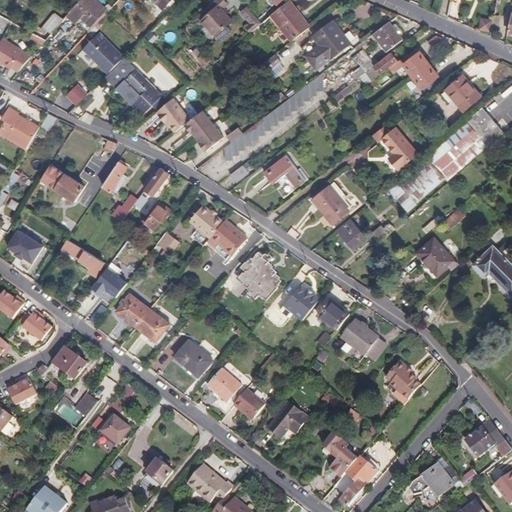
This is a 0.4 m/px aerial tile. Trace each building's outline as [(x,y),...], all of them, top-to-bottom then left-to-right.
[(94,0),(79,0),(71,9),(67,15),(76,23),(81,18),(92,27),(98,21),(106,12),(107,11),(94,0)] [(224,8),(215,0),(211,0),(192,19),(211,37),(227,21),(219,14),(224,8)] [(307,27),(287,1),(270,15),(291,40),(307,27)] [(254,18),(243,7),(237,13),(248,24),(254,18)] [(50,34),(63,20),(55,13),(53,14),(41,28),(46,32),(46,31),(50,34)] [(12,24),(0,16),(0,21),(0,22),(9,28),(12,24)] [(495,16),(492,30),(500,32),(502,17),(495,16)] [(479,29),(490,33),(494,20),(482,17),(479,29)] [(254,18),(248,24),(244,27),(249,33),(259,24),(254,18)] [(87,33),(91,36),(102,25),(98,21),(92,27),(87,33)] [(348,43),(331,21),(311,36),(327,59),(348,43)] [(389,25),(387,21),(370,34),(374,39),(384,52),(400,39),(396,34),(398,32),(398,30),(393,24),(392,24),(389,25)] [(109,73),(125,56),(100,31),(84,49),(109,73)] [(41,46),(44,41),(32,34),(29,39),(41,46)] [(434,35),(426,41),(430,46),(441,38),(434,35)] [(327,59),(311,36),(299,48),(300,51),(302,54),(302,55),(313,70),(327,59)] [(3,38),(0,41),(0,61),(11,68),(12,67),(19,71),(33,55),(3,38)] [(354,66),(357,64),(359,68),(363,73),(371,67),(373,65),(362,50),(350,59),(354,66)] [(411,77),(428,64),(419,52),(403,65),(399,60),(396,62),(387,69),(392,75),(403,66),(411,77)] [(396,62),(389,53),(373,65),(371,67),(374,71),(369,75),(372,81),(387,69),(396,62)] [(262,63),(268,71),(280,61),(274,54),(262,63)] [(202,67),(207,62),(200,55),(194,60),(202,67)] [(438,76),(428,64),(411,77),(425,95),(437,85),(434,79),(438,76)] [(119,76),(123,81),(134,70),(129,66),(119,76)] [(349,76),(353,81),(363,73),(359,68),(349,76)] [(138,119),(160,96),(134,70),(123,81),(111,94),(138,119)] [(319,73),(286,99),(284,101),(278,105),(243,132),(231,141),(223,147),(224,162),(231,161),(231,157),(238,156),(237,151),(244,151),(243,147),(250,146),(250,141),(256,140),(256,136),(263,136),(262,131),(270,131),(270,127),(276,126),(276,122),(283,120),(283,116),(290,116),(290,111),(295,111),(296,107),(302,106),(301,102),(309,101),(309,97),(316,96),(315,92),(322,91),(319,73)] [(463,112),(480,97),(463,77),(446,91),(463,112)] [(69,94),(78,104),(89,93),(79,84),(69,94)] [(346,89),(344,87),(329,99),(333,104),(348,92),(346,89)] [(272,96),(278,105),(284,101),(277,92),(272,96)] [(185,125),(192,119),(174,96),(156,111),(168,126),(170,125),(176,132),(185,125)] [(1,132),(28,147),(40,127),(24,117),(24,116),(11,108),(4,120),(7,121),(1,132)] [(500,134),(479,109),(443,140),(444,142),(388,188),(409,213),(500,134)] [(192,119),(185,125),(192,133),(193,132),(200,141),(199,142),(206,151),(225,136),(205,110),(192,119)] [(56,119),(48,114),(42,125),(49,130),(56,119)] [(384,126),(372,135),(378,143),(382,140),(393,153),(388,158),(397,170),(416,154),(395,128),(389,133),(384,126)] [(231,141),(243,132),(239,127),(227,136),(231,141)] [(112,152),(117,144),(101,138),(98,147),(112,152)] [(305,181),(285,155),(262,172),(271,184),(285,174),(296,188),(305,181)] [(481,163),(476,167),(480,171),(484,167),(481,163)] [(52,164),(42,178),(76,201),(86,186),(52,164)] [(117,164),(101,188),(110,194),(111,193),(115,196),(126,179),(121,176),(126,170),(117,164)] [(245,172),(240,167),(229,176),(234,182),(245,172)] [(160,168),(144,191),(154,198),(169,177),(160,168)] [(354,176),(349,169),(344,173),(350,180),(354,176)] [(13,172),(4,187),(10,191),(20,176),(13,172)] [(333,222),(349,209),(340,199),(343,197),(345,195),(333,180),(312,197),(333,222)] [(4,187),(0,193),(0,206),(1,207),(10,191),(4,187)] [(137,201),(134,205),(141,209),(148,199),(142,194),(137,201)] [(112,215),(123,222),(134,205),(137,201),(130,196),(122,208),(119,206),(112,215)] [(340,199),(349,209),(351,207),(343,197),(340,199)] [(8,206),(16,209),(19,201),(11,198),(8,206)] [(168,208),(158,201),(143,222),(157,232),(162,224),(164,225),(173,213),(168,209),(168,208)] [(190,222),(210,239),(223,223),(215,216),(211,213),(203,206),(190,222)] [(448,230),(464,216),(458,209),(442,224),(448,230)] [(426,233),(441,220),(438,217),(423,230),(426,233)] [(380,224),(387,233),(393,228),(385,219),(380,224)] [(210,239),(208,241),(216,249),(219,245),(233,256),(247,238),(240,232),(238,232),(234,228),(234,227),(225,220),(223,223),(210,239)] [(352,249),(364,239),(349,220),(337,230),(352,249)] [(387,233),(380,224),(369,232),(377,242),(387,233)] [(501,239),(506,233),(502,228),(496,234),(501,239)] [(18,230),(6,248),(15,254),(14,255),(21,260),(22,258),(32,265),(44,247),(18,230)] [(167,235),(158,247),(171,257),(180,245),(167,235)] [(132,236),(128,242),(132,245),(136,239),(132,236)] [(452,270),(458,266),(433,238),(416,253),(437,277),(449,266),(452,270)] [(68,239),(62,248),(94,269),(91,273),(97,276),(105,264),(98,258),(85,250),(68,239)] [(85,250),(98,258),(102,252),(89,243),(85,250)] [(110,267),(103,275),(110,281),(121,266),(127,271),(123,275),(132,281),(138,272),(141,268),(134,263),(127,258),(132,251),(126,246),(110,267)] [(511,265),(493,246),(474,265),(486,277),(490,273),(511,294),(511,265)] [(266,299),(280,281),(269,271),(272,267),(267,263),(271,260),(263,253),(261,257),(257,254),(250,261),(249,260),(242,268),(245,271),(240,277),(250,285),(246,290),(251,294),(253,292),(258,297),(261,294),(266,299)] [(160,261),(151,254),(149,258),(145,263),(154,270),(160,261)] [(157,269),(152,275),(160,281),(165,275),(157,269)] [(132,281),(123,275),(121,278),(129,284),(132,281)] [(302,321),(317,302),(311,297),(314,294),(307,289),(305,292),(299,287),(279,311),(289,319),(293,314),(302,321)] [(17,302),(14,299),(4,291),(0,296),(0,311),(12,320),(25,303),(19,299),(17,302)] [(118,313),(138,327),(152,310),(131,295),(118,313)] [(338,330),(351,314),(331,298),(318,314),(338,330)] [(105,315),(109,310),(104,306),(100,311),(105,315)] [(30,317),(26,313),(18,322),(24,326),(22,328),(42,342),(52,328),(41,320),(39,318),(41,315),(35,310),(30,317)] [(152,310),(138,327),(158,342),(171,324),(152,310)] [(92,322),(97,326),(105,315),(100,311),(92,322)] [(366,355),(379,338),(355,319),(341,336),(366,355)] [(266,334),(256,326),(250,333),(260,342),(266,334)] [(243,337),(247,332),(241,327),(237,332),(243,337)] [(318,343),(324,347),(333,337),(326,332),(318,343)] [(6,352),(10,348),(3,341),(0,338),(0,353),(3,350),(6,352)] [(387,345),(379,338),(366,355),(374,361),(387,345)] [(200,376),(213,359),(190,340),(177,356),(200,376)] [(86,367),(63,348),(51,364),(74,383),(86,367)] [(331,354),(326,350),(319,359),(324,363),(331,354)] [(405,409),(422,390),(416,384),(417,382),(412,378),(407,372),(409,370),(401,363),(387,379),(392,384),(386,391),(405,409)] [(74,383),(51,364),(41,378),(57,391),(63,395),(74,383)] [(230,397),(236,402),(247,388),(253,381),(246,376),(241,383),(221,366),(207,384),(227,400),(230,397)] [(36,373),(40,377),(45,371),(41,367),(36,373)] [(10,398),(14,406),(36,394),(28,378),(17,385),(13,386),(12,383),(5,387),(10,398)] [(236,402),(235,404),(241,410),(243,408),(254,417),(265,403),(247,388),(236,402)] [(327,403),(331,398),(327,395),(322,400),(327,403)] [(341,400),(334,395),(329,402),(335,407),(341,400)] [(99,402),(89,397),(87,396),(75,412),(84,419),(99,402)] [(297,432),(308,418),(288,402),(268,428),(280,437),(289,426),(297,432)] [(243,408),(241,410),(253,419),(254,417),(243,408)] [(353,409),(362,417),(363,416),(354,408),(353,409)] [(0,433),(1,434),(8,425),(3,421),(8,416),(0,409),(0,433)] [(358,422),(362,417),(353,409),(349,414),(358,422)] [(111,450),(124,434),(110,422),(97,438),(111,450)] [(497,448),(506,442),(491,423),(466,442),(478,459),(496,445),(497,448)] [(344,476),(362,456),(350,445),(352,442),(337,429),(325,442),(341,456),(332,465),(344,476)] [(504,457),(511,451),(511,450),(506,442),(497,448),(504,457)] [(344,476),(337,484),(347,492),(360,478),(367,485),(382,469),(364,453),(362,456),(344,476)] [(41,466),(45,462),(38,456),(34,460),(41,466)] [(157,490),(172,472),(167,468),(170,465),(164,460),(161,463),(157,459),(142,478),(157,490)] [(451,482),(455,479),(445,464),(441,467),(439,464),(422,476),(413,482),(409,489),(414,495),(422,493),(430,487),(437,498),(454,486),(451,482)] [(225,497),(233,488),(227,483),(225,485),(202,465),(186,484),(208,503),(213,498),(219,503),(225,497)] [(466,484),(478,476),(474,469),(462,477),(466,484)] [(511,472),(495,485),(511,506),(511,505),(511,472)] [(80,479),(85,485),(93,479),(88,473),(80,479)] [(347,492),(343,497),(351,504),(367,485),(360,478),(347,492)] [(44,484),(26,511),(61,511),(69,499),(44,484)] [(6,496),(15,503),(21,496),(13,488),(6,496)] [(219,503),(211,511),(247,511),(232,499),(230,502),(225,497),(219,503)] [(125,511),(122,502),(114,504),(112,499),(102,503),(98,505),(97,502),(86,506),(88,511),(125,511)] [(478,511),(473,503),(459,511),(478,511)]
